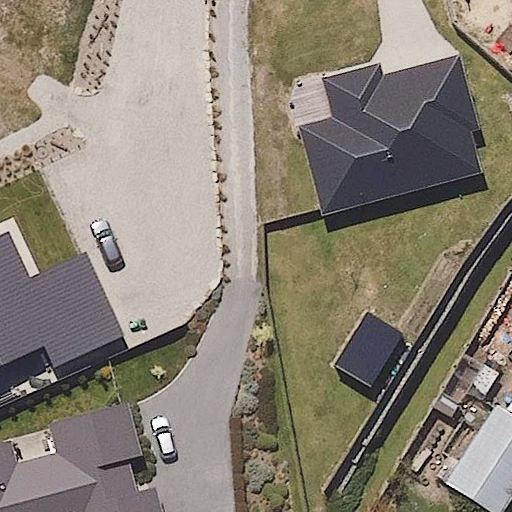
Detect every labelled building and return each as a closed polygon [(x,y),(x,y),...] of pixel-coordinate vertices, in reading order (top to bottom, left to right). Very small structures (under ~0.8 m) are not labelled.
[(377,63),(322,77),(332,118),(297,125),(320,215),(479,173),(467,131),(477,127),(459,57),(380,75),(377,63)] [(16,231),(0,237),(0,354),(30,341),(42,368),(116,335),(79,252),(34,272),(16,231)] [(403,332),(365,310),(333,365),(371,389),(403,332)] [(442,394),(405,454),(424,465),(460,405),(442,394)] [(14,442),(0,445),(0,511),(151,511),(124,403),(62,419),(71,452),(20,465),(14,442)] [(489,511),(503,511),(511,498),(511,415),(495,405),(445,485),(489,511)]
